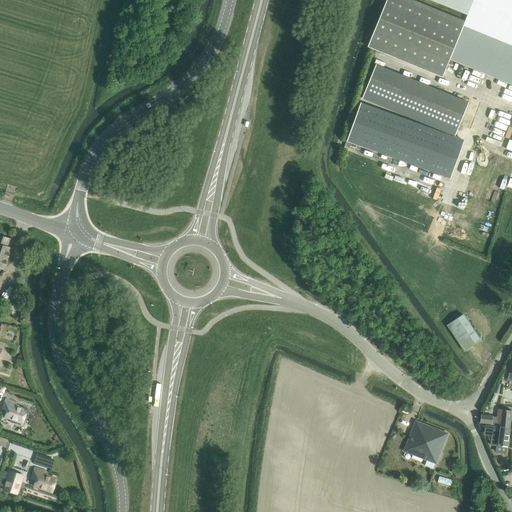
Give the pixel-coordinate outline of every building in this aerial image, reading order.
[(511,84),(511,0),(429,0),(467,15),(465,21),(412,0),(386,0),(368,47),(442,77),(450,59),(511,84)] [(360,103),(347,141),(450,179),(464,141),(360,103)] [(462,177),(458,190),(473,195),(478,183),(462,177)] [(416,180),(414,186),(431,193),(434,187),(416,180)] [(0,235),(0,269),(6,271),(14,248),(9,247),(12,239),(0,235)] [(463,315),(447,326),(464,352),(480,341),(463,315)] [(5,399),(2,409),(7,411),(5,417),(11,419),(10,422),(16,424),(17,421),(23,423),(27,411),(15,407),(16,403),(5,399)] [(480,417),(480,423),(483,423),(485,423),(484,425),(509,429),(511,411),(498,409),(497,418),(483,417),(480,417)] [(416,423),(405,451),(427,459),(424,466),(433,469),(446,435),(416,423)] [(484,425),(484,433),(492,434),(490,445),(496,446),(496,452),(506,453),(506,447),(507,447),(509,429),(484,425)] [(35,468),(31,478),(36,480),(34,486),(40,488),(39,491),(45,493),(46,490),(52,492),(57,480),(44,476),(45,472),(35,468)] [(10,471),(4,490),(16,494),(23,476),(10,471)] [(438,481),(452,485),(453,479),(440,475),(438,481)]
